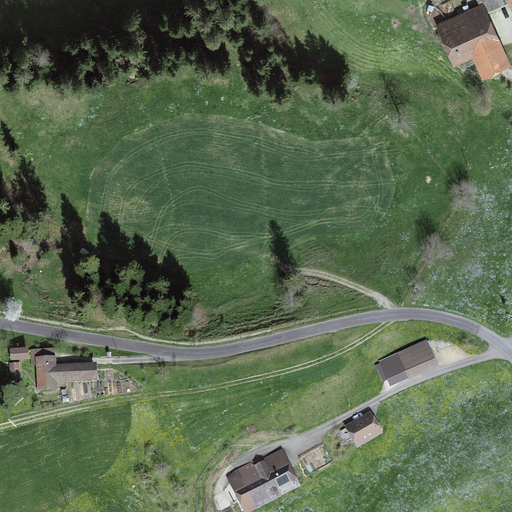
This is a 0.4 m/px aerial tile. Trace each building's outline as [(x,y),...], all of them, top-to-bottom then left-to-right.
[(481,10),(504,0),(476,0),(479,5),(440,22),(454,57),(460,54),(465,66),(479,60),(485,73),(507,64),(500,48),(498,49),(481,10)] [(385,362),(392,379),(432,362),(425,345),(385,362)] [(12,359),(27,358),(27,349),(12,350),(12,359)] [(54,368),(54,350),(32,351),(33,365),(38,365),(39,389),(55,388),(55,381),(95,379),(94,366),(54,368)] [(19,376),(18,361),(10,362),(11,377),(19,376)] [(374,417),(370,420),(368,417),(350,427),(359,444),(378,433),(376,431),(380,428),(374,417)] [(283,487),(293,482),(276,449),(235,469),(238,475),(228,480),(244,511),(246,511),(285,492),(283,487)]
